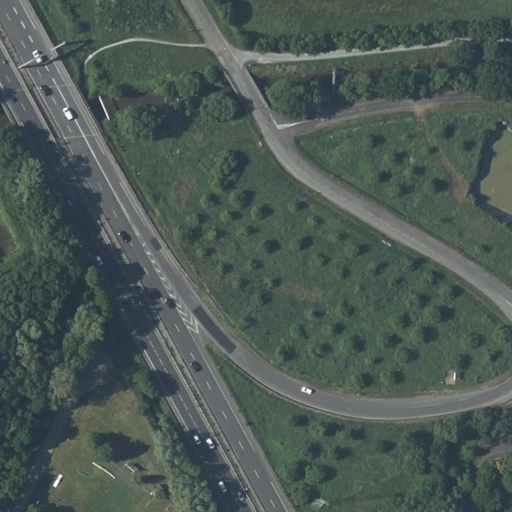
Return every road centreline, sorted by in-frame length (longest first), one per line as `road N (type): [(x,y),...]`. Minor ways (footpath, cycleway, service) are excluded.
road 1 (trunk): [(511,387),(446,407),(379,412),(280,385),(216,335),(94,147),(75,135)]
road 2 (trunk): [(0,64),(242,511)]
road 3 (unclassified): [(189,0),(294,162),(502,295)]
road 4 (trunk): [(277,511),(75,135)]
road 5 (track): [(227,59),(511,38)]
road 6 (track): [(218,44),(121,41),(88,58),(83,90),(0,101)]
road 7 (trunk): [(75,135),(3,0)]
road 8 (unknown): [(269,130),(203,164),(179,218)]
